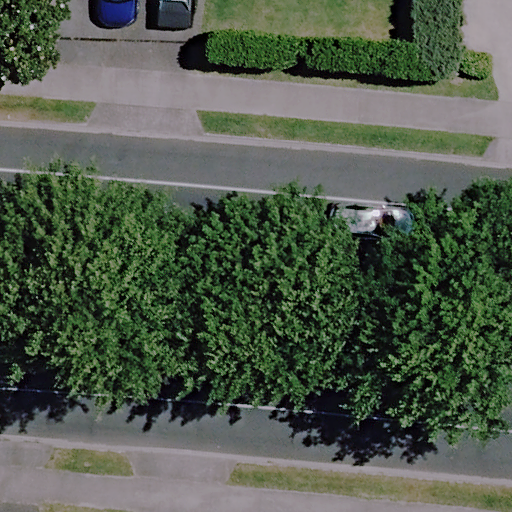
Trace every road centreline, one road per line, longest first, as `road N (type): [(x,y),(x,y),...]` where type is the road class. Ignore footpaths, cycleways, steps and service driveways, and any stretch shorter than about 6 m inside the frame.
road 1 (secondary): [(0,190),(511,240)]
road 2 (secondary): [(511,400),(0,356)]
